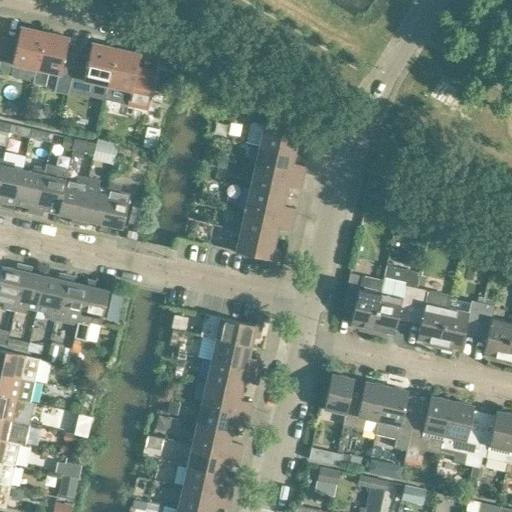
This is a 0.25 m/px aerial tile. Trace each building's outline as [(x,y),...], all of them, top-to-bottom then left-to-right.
[(5,38),(0,59),(0,69),(10,72),(13,78),(29,82),(34,78),(35,69),(44,32),(20,27),(17,41),(5,38)] [(48,72),(71,78),(76,54),(65,51),(68,37),(44,32),(35,69),(34,78),(32,85),(45,88),(48,72)] [(104,100),(107,86),(115,48),(91,43),(88,57),(76,54),(71,78),(94,83),(91,93),(90,97),(104,100)] [(107,86),(104,99),(146,109),(155,71),(136,67),(139,54),(115,48),(107,86)] [(269,104),(267,109),(260,107),(255,109),(252,121),(249,123),(244,141),(259,145),(259,146),(294,154),(296,144),(302,145),(304,133),(299,132),(301,123),(299,122),(269,104)] [(0,130),(8,133),(10,124),(0,121),(0,130)] [(31,129),(10,124),(8,133),(29,137),(31,129)] [(160,128),(147,126),(143,146),(155,149),(160,128)] [(51,142),(52,134),(44,132),(42,140),(51,142)] [(72,149),(74,139),(64,136),(61,147),(72,149)] [(74,139),(72,150),(84,152),(87,141),(74,139)] [(97,139),(94,149),(115,154),(117,143),(97,139)] [(254,167),(302,178),(305,166),(291,163),(294,154),(259,146),(254,167)] [(14,162),(2,159),(0,169),(0,200),(14,204),(22,170),(13,168),(14,162)] [(228,161),(219,159),(217,167),(226,169),(228,161)] [(44,169),(35,208),(57,213),(65,180),(68,168),(46,163),(44,169)] [(14,204),(35,208),(44,169),(33,166),(31,172),(22,170),(14,204)] [(254,167),(249,188),(284,196),(286,186),(300,189),(302,178),(254,167)] [(57,213),(79,218),(88,179),(76,176),(75,182),(65,180),(57,213)] [(79,218),(100,223),(107,189),(98,187),(99,181),(88,179),(79,218)] [(384,183),(372,180),(370,190),(382,193),(384,183)] [(108,183),(107,189),(100,223),(121,228),(129,194),(119,192),(120,186),(108,183)] [(245,209),(293,220),(295,209),(282,206),(284,196),(249,188),(245,209)] [(132,206),(128,223),(138,225),(143,202),(134,200),(133,206),(132,206)] [(245,209),(240,230),(275,238),(277,228),(290,231),(293,220),(245,209)] [(431,212),(419,210),(415,226),(427,229),(431,212)] [(138,232),(128,230),(126,236),(137,239),(138,232)] [(261,267),(274,269),(278,249),(272,248),(275,238),(240,230),(235,252),(263,258),(261,267)] [(0,301),(3,302),(2,308),(14,311),(19,289),(23,271),(1,266),(0,270),(0,301)] [(23,271),(19,289),(14,311),(25,313),(27,307),(36,310),(44,276),(23,271)] [(349,273),(346,289),(343,302),(354,305),(350,324),(358,326),(357,329),(371,332),(381,289),(383,280),(349,273)] [(44,317),(56,320),(65,281),(44,276),(36,310),(45,312),(44,317)] [(383,279),(383,280),(381,289),(371,332),(384,335),(385,332),(393,334),(398,315),(409,317),(416,288),(404,285),(404,284),(383,279)] [(56,320),(77,325),(86,285),(65,281),(56,320)] [(86,340),(90,322),(100,324),(108,290),(102,289),(86,285),(77,325),(74,338),(86,340)] [(409,317),(420,320),(416,339),(424,341),(423,344),(437,347),(446,308),(449,295),(416,288),(409,317)] [(470,300),(468,309),(468,313),(446,308),(437,347),(451,350),(452,347),(460,349),(464,329),(476,332),(482,303),(470,300)] [(490,359),(504,362),(511,324),(511,322),(491,318),(494,306),(482,303),(476,332),(487,335),(482,354),(491,356),(490,359)] [(258,339),(263,318),(250,315),(248,324),(220,318),(205,314),(200,336),(250,347),(252,337),(258,339)] [(215,340),(210,360),(258,371),(261,360),(248,357),(250,347),(200,336),(215,340)] [(7,346),(27,351),(29,342),(9,337),(7,346)] [(31,342),(29,351),(42,354),(44,345),(31,342)] [(48,355),(60,358),(62,347),(51,344),(48,355)] [(0,373),(34,381),(39,359),(0,350),(0,373)] [(80,367),(82,357),(70,354),(68,364),(80,367)] [(256,382),(258,371),(210,360),(206,381),(240,389),(243,379),(256,382)] [(0,395),(16,399),(29,402),(30,402),(35,381),(34,381),(0,373),(0,395)] [(323,409),(345,414),(348,403),(353,379),(331,374),(323,409)] [(206,381),(201,402),(249,413),(251,402),(238,399),(240,389),(206,381)] [(342,426),(375,433),(386,386),(364,381),(358,405),(348,403),(345,414),(342,426)] [(386,386),(375,433),(394,437),(392,446),(406,449),(413,417),(402,415),(406,396),(407,391),(386,386)] [(0,417),(11,420),(28,424),(33,403),(30,402),(29,402),(16,399),(0,395),(0,417)] [(406,451),(404,458),(417,461),(419,449),(421,439),(442,444),(451,401),(430,396),(429,401),(424,420),(413,417),(406,449),(406,451)] [(180,403),(169,400),(166,413),(177,415),(180,403)] [(442,444),(441,448),(467,453),(465,464),(472,465),(479,432),(468,430),(472,410),(473,406),(451,401),(442,444)] [(246,424),(249,413),(201,402),(196,424),(231,431),(233,421),(246,424)] [(490,435),(479,432),(472,465),(480,467),(483,457),(507,462),(511,439),(511,414),(496,411),(490,435)] [(170,426),(172,418),(158,415),(155,428),(163,430),(170,426)] [(0,439),(7,441),(20,444),(23,445),(24,443),(28,425),(28,424),(11,420),(0,417),(0,439)] [(196,424),(191,445),(239,455),(242,444),(229,441),(231,431),(196,424)] [(65,434),(63,439),(75,442),(76,436),(65,434)] [(0,461),(15,465),(20,444),(7,441),(0,439),(0,461)] [(237,467),(239,455),(191,445),(187,466),(222,474),(224,464),(237,467)] [(62,446),(61,452),(72,455),(74,449),(62,446)] [(333,452),(331,464),(339,466),(341,454),(336,453),(333,452)] [(352,455),(343,453),(341,466),(350,468),(352,455)] [(65,463),(81,467),(83,458),(67,455),(65,463)] [(0,483),(10,486),(15,465),(0,461),(0,483)] [(187,466),(182,487),(230,498),(232,487),(219,484),(222,474),(187,466)] [(336,486),(339,472),(320,468),(317,481),(336,486)] [(397,468),(391,470),(390,476),(400,478),(402,469),(397,468)] [(73,498),(78,479),(68,476),(63,496),(73,498)] [(370,486),(371,479),(358,476),(356,483),(370,486)] [(443,488),(444,483),(442,477),(436,476),(434,486),(443,488)] [(371,479),(370,486),(384,490),(386,483),(371,479)] [(0,506),(5,508),(10,486),(0,483),(0,506)] [(422,506),(425,492),(403,486),(399,501),(422,506)] [(227,509),(230,498),(182,487),(177,508),(195,511),(212,511),(214,506),(227,509)] [(137,499),(135,506),(145,508),(147,501),(137,499)] [(61,503),(58,511),(70,511),(72,506),(61,503)]
